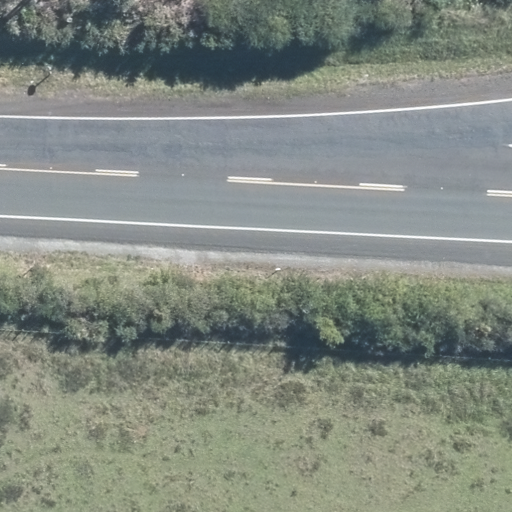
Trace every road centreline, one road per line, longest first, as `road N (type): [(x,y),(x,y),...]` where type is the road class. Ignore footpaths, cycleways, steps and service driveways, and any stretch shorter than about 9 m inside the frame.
road 1 (tertiary): [(243,187),(511,139)]
road 2 (tertiary): [(243,187),(511,201)]
road 3 (tertiary): [(0,173),(243,187)]
